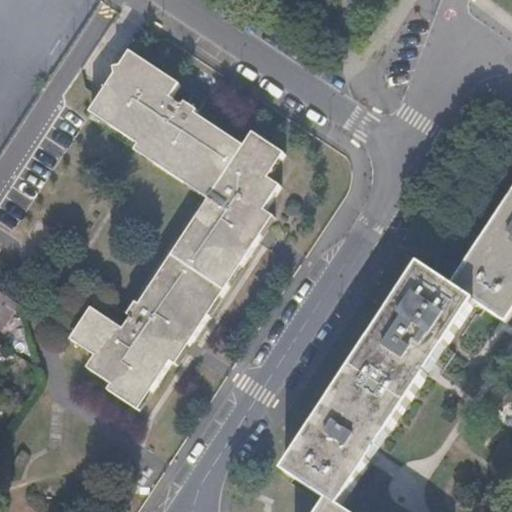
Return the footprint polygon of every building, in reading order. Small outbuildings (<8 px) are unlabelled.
[(387,16),(386,0),(326,0),(327,18),(387,16)] [(136,157),(211,207),(248,151),(172,101),(180,89),(132,57),(94,117),(141,149),(136,157)] [(286,159),(256,139),(248,151),(211,207),(174,263),(227,297),(277,219),(270,215),(284,194),(270,184),(286,159)] [(353,511),(345,506),(372,466),(433,372),(478,303),(508,322),(511,315),(511,199),(456,287),(431,271),(424,266),(291,470),(335,500),(327,511),(353,511)] [(227,297),(174,263),(126,335),(94,314),(74,345),(99,362),(90,377),(116,393),(113,398),(140,417),(173,367),(178,371),(227,297)] [(511,427),(511,389),(494,416),(511,427)]
